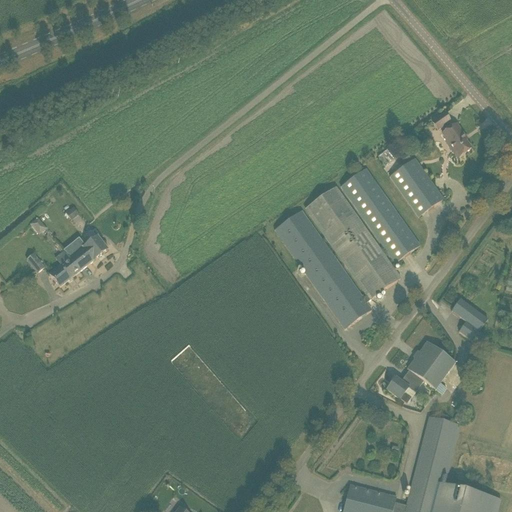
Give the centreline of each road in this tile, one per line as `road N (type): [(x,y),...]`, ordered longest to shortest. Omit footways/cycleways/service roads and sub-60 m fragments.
road 1 (unclassified): [(0,335),(113,268),(145,188),(381,0)]
road 2 (unclassified): [(266,511),(511,177)]
road 3 (tertiary): [(511,138),(393,0)]
road 4 (primary): [(0,61),(136,0)]
